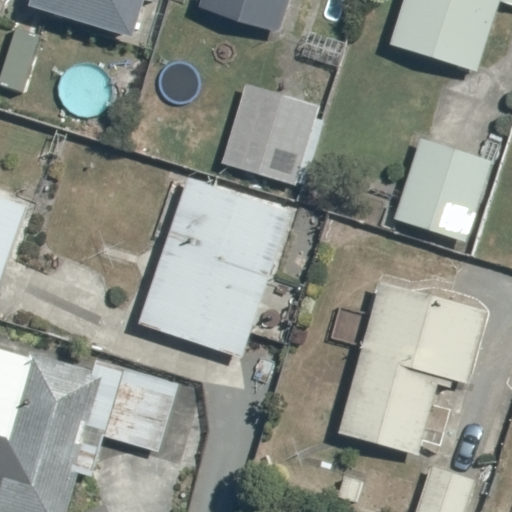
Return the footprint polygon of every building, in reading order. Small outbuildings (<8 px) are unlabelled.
[(38,0),(35,12),(142,46),(157,0),(38,0)] [(205,0),(202,12),(281,37),(292,0),(205,0)] [(511,0),(407,0),(394,51),(479,74),(499,2),(511,5),(511,0)] [(323,107),(250,84),(224,165),(297,188),(323,107)] [(493,161),(417,138),(393,221),(468,243),(493,161)] [(292,212),(191,180),(144,328),(246,360),(292,212)] [(0,195),(0,299),(10,265),(29,204),(0,195)] [(422,459),(440,389),(467,396),(470,383),(484,328),(491,303),(369,272),(359,311),(335,305),(326,343),(366,353),(344,438),(422,459)] [(0,511),(69,511),(78,478),(94,482),(104,439),(178,458),(194,394),(0,345),(0,511)] [(458,475),(439,469),(436,468),(421,511),(467,511),(477,481),(458,475)]
